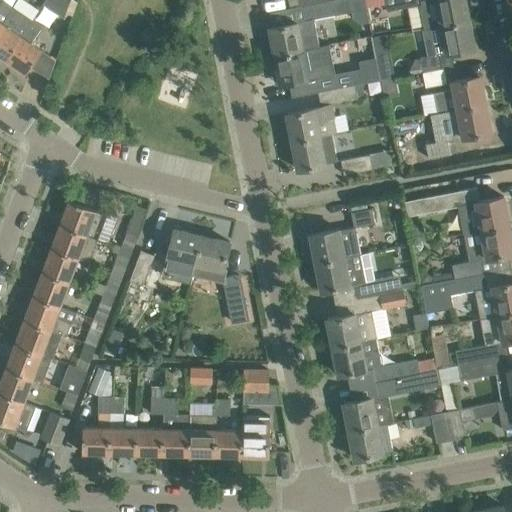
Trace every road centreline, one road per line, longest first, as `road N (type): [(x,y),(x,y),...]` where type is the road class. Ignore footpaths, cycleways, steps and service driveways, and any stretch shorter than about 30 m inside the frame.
road 1 (residential): [(320,499),(261,209)]
road 2 (residential): [(320,499),(30,491)]
road 3 (residential): [(511,161),(261,209)]
road 4 (residential): [(261,209),(47,148)]
road 5 (residential): [(261,209),(220,0)]
road 6 (residential): [(511,462),(320,499)]
road 7 (residential): [(0,272),(47,148)]
